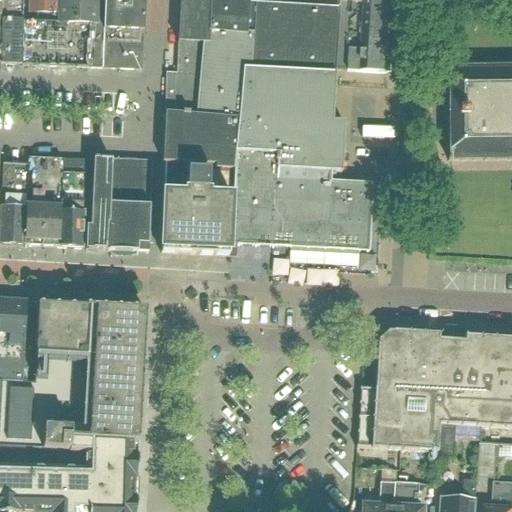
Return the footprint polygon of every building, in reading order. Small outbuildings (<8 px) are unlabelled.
[(94,36),(95,0),(57,0),(57,23),(22,23),(23,0),(2,0),(3,4),(1,31),(0,63),(0,66),(21,67),(21,68),(58,69),(90,70),(94,36)] [(56,0),(28,0),(28,15),(56,16),(56,0)] [(95,0),(94,36),(90,70),(140,73),(144,0),(95,0)] [(249,0),(177,0),(177,3),(179,3),(178,42),(177,42),(177,45),(178,45),(177,55),(180,55),(204,56),(198,117),(206,118),(205,136),(228,138),(230,120),(238,121),(279,123),(276,183),(340,186),(343,125),(332,124),(334,77),(251,74),(252,50),(244,50),(249,0)] [(249,0),(244,50),(252,50),(251,74),(335,77),(335,74),(339,1),(326,0),(249,0)] [(326,0),(339,1),(335,74),(358,74),(358,75),(389,77),(393,0),(326,0)] [(162,164),(164,164),(215,167),(215,171),(234,172),(238,121),(230,120),(228,138),(205,136),(206,118),(198,117),(204,56),(180,55),(177,55),(176,77),(166,76),(166,73),(165,115),(162,164)] [(447,118),(448,163),(511,162),(511,67),(447,69),(447,118)] [(229,249),(231,249),(231,246),(237,247),(367,254),(371,187),(340,186),(276,183),(279,123),(238,121),(234,172),(229,249)] [(28,248),(40,249),(44,161),(27,160),(27,168),(2,167),(0,210),(0,246),(25,248),(29,173),(37,174),(37,181),(31,181),(31,204),(35,204),(35,208),(30,208),(28,248)] [(61,162),(44,161),(40,249),(59,250),(61,162)] [(62,162),(61,162),(59,250),(80,251),(83,182),(84,162),(62,161),(62,162)] [(111,161),(111,163),(111,164),(108,226),(107,226),(105,252),(107,252),(107,253),(137,255),(137,247),(147,247),(151,163),(111,161)] [(86,229),(85,252),(107,253),(107,252),(105,252),(107,226),(108,226),(111,164),(111,163),(93,162),(90,229),(86,229)] [(229,249),(234,172),(215,171),(215,167),(164,164),(160,256),(228,259),(229,249)] [(328,257),(328,275),(362,276),(363,257),(328,257)] [(0,383),(22,384),(26,305),(12,304),(12,303),(0,302),(0,383)] [(0,451),(69,453),(69,442),(136,446),(138,443),(138,444),(138,442),(138,441),(137,441),(139,414),(139,413),(140,413),(140,411),(140,410),(139,410),(141,383),(141,382),(142,382),(142,380),(141,380),(141,379),(142,352),(143,352),(143,351),(143,349),(144,321),(145,321),(145,320),(145,319),(145,318),(144,318),(144,313),(134,312),(133,312),(133,311),(132,311),(132,312),(131,312),(104,311),(104,310),(103,310),(101,310),(100,310),(73,309),(73,308),(72,308),(70,308),(69,308),(69,309),(42,307),(41,307),(41,306),(39,306),(39,307),(38,307),(37,307),(33,385),(0,383),(0,451)] [(511,341),(463,338),(463,345),(438,343),(438,337),(388,334),(377,343),(376,347),(375,365),(382,365),(381,391),(359,390),(355,451),(436,456),(438,427),(479,429),(478,446),(511,448),(511,341)] [(438,427),(436,460),(452,461),(454,428),(438,427)] [(69,442),(69,453),(0,451),(0,511),(135,511),(136,500),(135,500),(135,480),(136,480),(137,457),(136,457),(136,448),(136,446),(69,442)] [(493,481),(495,459),(511,460),(511,448),(478,446),(476,479),(493,481)] [(392,511),(394,486),(393,486),(394,471),(382,471),(381,485),(379,485),(377,507),(362,506),(361,511),(392,511)] [(463,482),(461,502),(441,500),(439,511),(472,511),(475,483),(463,482)] [(511,511),(511,485),(492,485),(490,510),(483,510),(482,511),(511,511)] [(394,486),(392,511),(422,511),(423,510),(416,510),(418,487),(394,486)]
